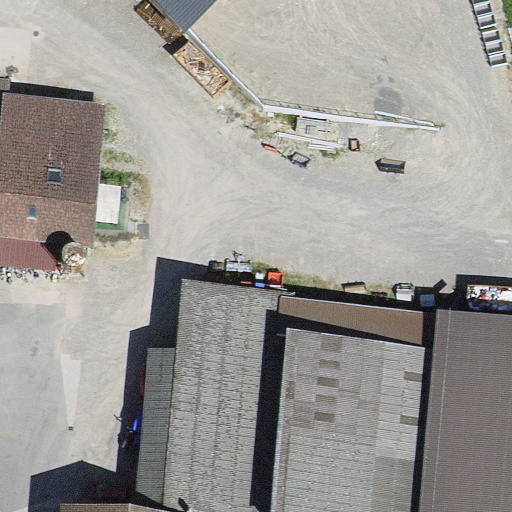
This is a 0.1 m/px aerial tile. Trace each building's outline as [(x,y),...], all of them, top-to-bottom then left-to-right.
[(146,0),(179,34),(214,0),(146,0)] [(0,246),(99,255),(111,108),(9,100),(11,85),(0,83),(0,246)] [(281,300),(184,292),(178,359),(150,356),(136,511),(422,511),(437,356),(278,343),(281,305),(281,300)] [(440,321),(281,305),(278,343),(437,356),(440,321)] [(422,511),(511,511),(511,327),(440,321),(437,356),(422,511)]
